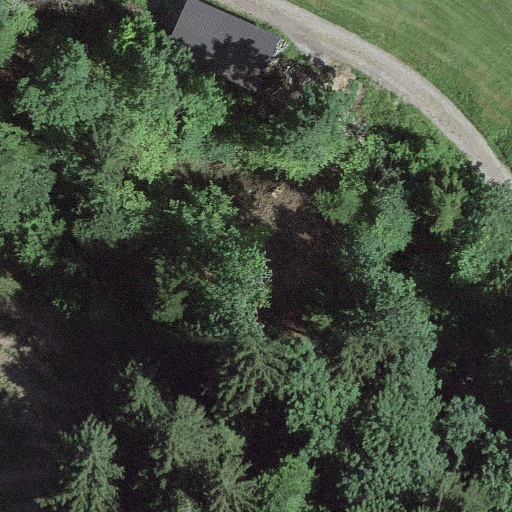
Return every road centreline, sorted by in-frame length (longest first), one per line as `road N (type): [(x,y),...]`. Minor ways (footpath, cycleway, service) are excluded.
road 1 (track): [(511,198),(475,145),(404,74),(252,0)]
road 2 (track): [(309,511),(234,454),(177,437),(88,468)]
